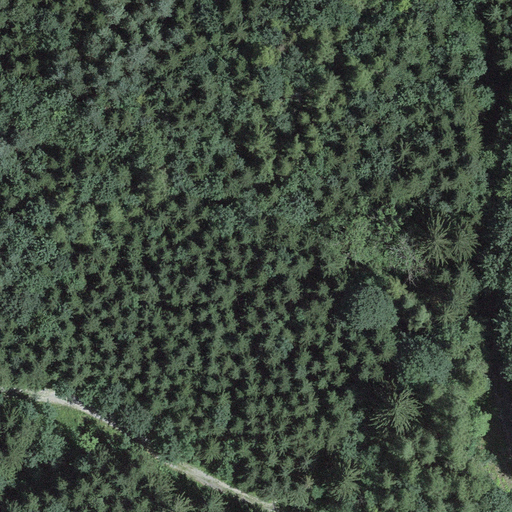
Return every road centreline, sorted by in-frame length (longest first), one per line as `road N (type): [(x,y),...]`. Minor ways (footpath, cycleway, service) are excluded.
road 1 (track): [(449,0),(483,80),(490,134),(473,287),(511,457)]
road 2 (track): [(261,511),(192,482),(92,414),(52,398),(0,396)]
